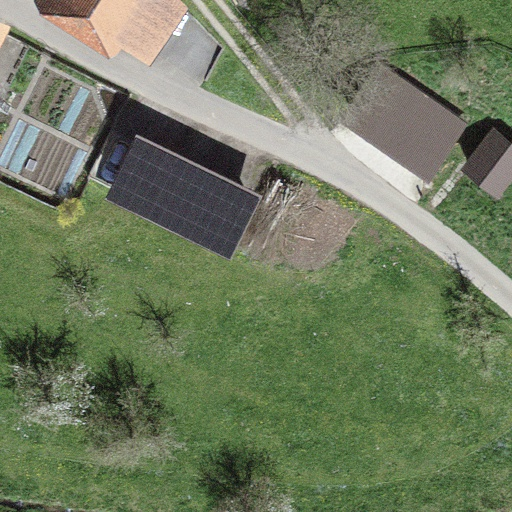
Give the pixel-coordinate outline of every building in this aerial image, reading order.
[(128,0),(55,0),(53,4),(105,37),(128,0)] [(380,72),(352,114),(426,165),(454,123),(380,72)] [(112,130),(89,176),(225,244),(248,197),(112,130)] [(466,167),(494,188),(511,165),(511,150),(491,135),(466,167)] [(334,268),(350,194),(270,177),(254,251),(334,268)]
